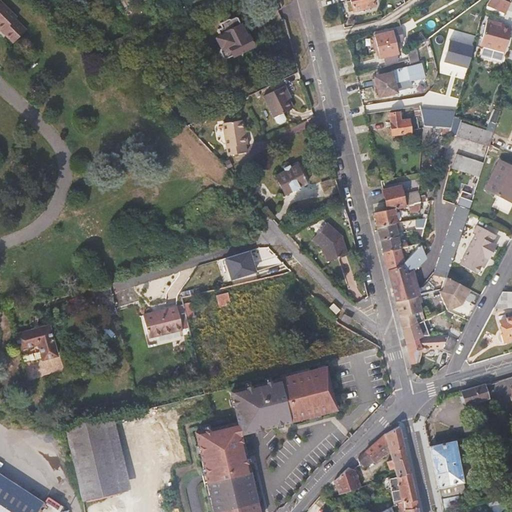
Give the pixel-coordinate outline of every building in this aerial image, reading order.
[(24,19),(4,0),(0,0),(0,21),(10,32),(13,29),(19,35),(27,28),(21,21),(24,19)] [(378,3),(376,0),(354,0),(356,8),(378,3)] [(510,3),(504,0),(489,0),(487,4),(500,10),(501,9),(506,11),(510,3)] [(253,37),(252,36),(250,36),(249,35),(248,36),(245,30),(239,17),(237,16),(232,19),(229,18),(221,22),(221,24),(222,27),(219,28),(218,31),(220,35),(218,36),(217,39),(221,48),(220,48),(219,50),(222,56),(223,58),(224,59),(226,59),(233,55),(234,56),(240,52),(254,45),(253,44),(255,41),(253,37)] [(505,53),(511,29),(494,24),(495,22),(488,20),(480,46),(483,47),(480,58),(501,64),(504,53),(505,53)] [(405,42),(400,23),(385,27),(387,32),(373,35),(379,59),(384,58),(386,65),(402,61),(397,44),(405,42)] [(134,46),(128,34),(111,43),(117,49),(124,57),(134,46)] [(474,47),(450,41),(444,62),(468,68),(474,47)] [(420,64),(418,54),(409,57),(411,66),(420,64)] [(394,81),(409,77),(409,79),(424,76),(421,64),(420,64),(411,66),(392,70),(392,72),(374,76),(379,96),(397,92),(394,81)] [(293,109),(289,100),(287,95),(289,94),(286,86),(264,96),(274,117),(283,113),(293,109)] [(421,115),(420,110),(419,106),(413,107),(415,116),(421,115)] [(451,128),(454,117),(456,111),(420,110),(421,115),(423,127),(440,128),(451,128)] [(411,130),(409,119),(400,120),(399,111),(389,112),(392,135),(411,132),(411,130)] [(286,119),(283,113),(274,117),(277,123),(280,125),(285,123),(286,119)] [(489,147),(494,130),(490,129),(489,131),(461,122),(462,119),(454,117),(451,128),(450,133),(489,147)] [(0,147),(9,144),(1,119),(0,119),(0,147)] [(243,136),(242,129),(241,121),(222,123),(224,138),(227,155),(246,153),(245,145),(247,145),(246,136),(243,136)] [(422,138),(423,127),(418,128),(411,130),(411,132),(413,140),(422,138)] [(436,144),(439,135),(449,137),(450,133),(451,128),(440,128),(423,127),(422,138),(422,143),(436,144)] [(479,176),(484,162),(456,153),(451,167),(479,176)] [(511,201),(511,200),(511,165),(501,159),(486,188),(511,201)] [(307,183),(298,164),(291,167),(290,165),(284,168),(286,170),(276,175),(285,193),(307,183)] [(474,194),(478,180),(470,178),(465,192),(474,194)] [(404,205),(402,196),(400,186),(383,190),(387,209),(395,207),(404,205)] [(469,209),(474,194),(465,192),(461,190),(456,205),(469,209)] [(420,202),(418,193),(402,196),(404,205),(410,204),(420,202)] [(419,212),(421,202),(420,202),(410,204),(410,213),(419,212)] [(445,277),(469,209),(456,205),(432,274),(423,286),(414,288),(412,281),(416,275),(413,271),(425,258),(420,245),(403,262),(403,266),(388,269),(396,300),(415,296),(417,294),(431,291),(440,288),(443,283),(445,277)] [(346,217),(343,207),(337,208),(341,218),(346,217)] [(398,222),(395,207),(387,209),(375,212),(378,227),(395,223),(398,222)] [(422,236),(427,219),(422,218),(416,219),(416,235),(422,236)] [(398,234),(395,223),(378,227),(381,239),(398,236),(398,234)] [(484,267),(496,245),(492,243),(497,235),(476,223),(472,231),(476,234),(460,264),(477,273),(481,265),(484,267)] [(347,255),(342,236),(328,224),(321,231),(313,238),(323,248),(327,261),(347,255)] [(384,250),(400,247),(407,246),(411,246),(410,241),(399,244),(398,236),(381,239),(384,250)] [(403,262),(401,252),(408,251),(407,246),(400,247),(384,250),(388,269),(403,266),(403,262)] [(464,299),(469,289),(445,277),(443,283),(440,288),(431,291),(433,297),(443,294),(447,309),(460,304),(464,299)] [(511,302),(511,288),(506,288),(498,302),(511,302)] [(424,319),(417,294),(415,296),(396,300),(402,328),(416,322),(424,319)] [(177,306),(183,331),(188,329),(186,319),(195,317),(191,303),(177,306)] [(146,340),(181,333),(176,307),(141,314),(146,340)] [(511,311),(500,315),(504,327),(502,328),(506,340),(511,337),(511,311)] [(60,352),(51,322),(16,333),(20,347),(40,342),(45,357),(60,352)] [(422,335),(416,322),(402,328),(405,342),(418,337),(422,335)] [(452,351),(458,340),(446,335),(422,335),(418,337),(421,347),(423,348),(426,347),(427,345),(441,345),(452,351)] [(418,362),(421,347),(418,337),(405,342),(410,363),(418,362)] [(379,345),(369,340),(366,342),(367,345),(364,346),(365,349),(379,345)] [(261,511),(241,435),(328,412),(335,410),(335,406),(324,361),(235,385),(205,392),(185,396),(191,419),(206,481),(209,494),(211,503),(213,511),(261,511)] [(487,398),(483,385),(461,392),(465,405),(487,398)] [(195,443),(189,420),(191,419),(185,396),(152,405),(161,434),(169,466),(176,489),(186,486),(180,466),(199,460),(195,443)] [(135,475),(115,402),(107,405),(112,425),(127,477),(135,475)] [(127,477),(112,425),(107,405),(92,409),(67,417),(70,425),(82,465),(89,489),(127,477)] [(206,481),(191,419),(189,420),(195,443),(199,460),(180,466),(186,486),(190,485),(206,481)] [(410,473),(400,428),(398,427),(384,435),(357,459),(365,468),(373,462),(374,464),(389,452),(392,460),(386,462),(389,470),(394,469),(396,477),(410,473)] [(464,482),(455,441),(429,446),(438,488),(464,482)] [(352,490),(349,477),(355,470),(348,467),(340,474),(330,485),(335,496),(352,490)] [(0,472),(0,511),(38,511),(45,502),(26,489),(0,472)] [(388,478),(393,501),(393,506),(397,504),(402,502),(415,499),(410,473),(396,477),(388,478)] [(209,494),(206,481),(190,485),(193,499),(195,498),(209,494)] [(211,503),(209,494),(195,498),(197,506),(211,503)] [(460,507),(457,496),(441,500),(443,510),(460,507)] [(418,511),(415,499),(402,502),(397,504),(398,511),(418,511)]
